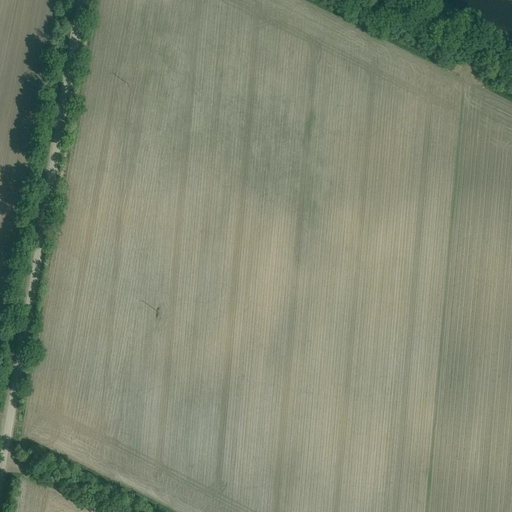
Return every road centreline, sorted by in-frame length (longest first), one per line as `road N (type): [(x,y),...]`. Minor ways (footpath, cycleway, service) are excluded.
road 1 (unclassified): [(0,461),(81,0)]
road 2 (track): [(511,57),(397,0)]
